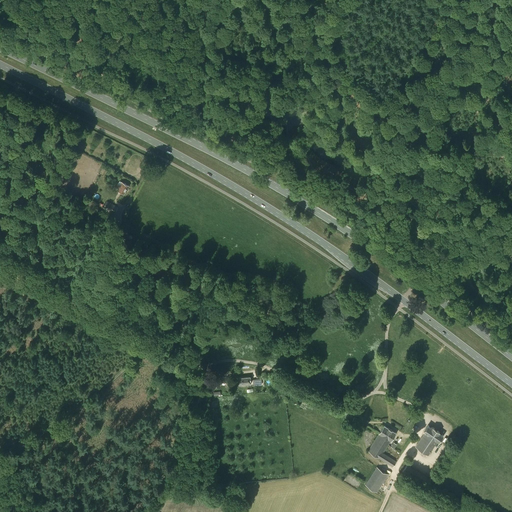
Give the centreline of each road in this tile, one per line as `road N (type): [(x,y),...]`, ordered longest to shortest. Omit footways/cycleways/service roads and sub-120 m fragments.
road 1 (primary): [(416,282),(242,168),(0,48)]
road 2 (primary): [(0,64),(187,159),(403,300)]
road 3 (track): [(403,300),(386,327),(383,376),(360,397),(339,402),(256,363),(200,367)]
road 4 (track): [(200,367),(0,256)]
road 5 (track): [(511,209),(497,196),(465,199),(419,175),(381,170),(315,123)]
road 6 (track): [(150,339),(89,402),(4,448)]
road 7 (track): [(147,511),(205,387),(209,375),(200,367)]
road 8 (track): [(511,328),(492,317),(469,280),(470,242),(420,226)]
road 9 (track): [(411,238),(379,215),(351,209),(306,154)]
road 10 (primary): [(403,300),(511,384)]
road 11 (track): [(420,226),(306,154)]
road 12 (track): [(373,392),(424,413),(396,475)]
road 13 (primary): [(511,357),(416,282)]
